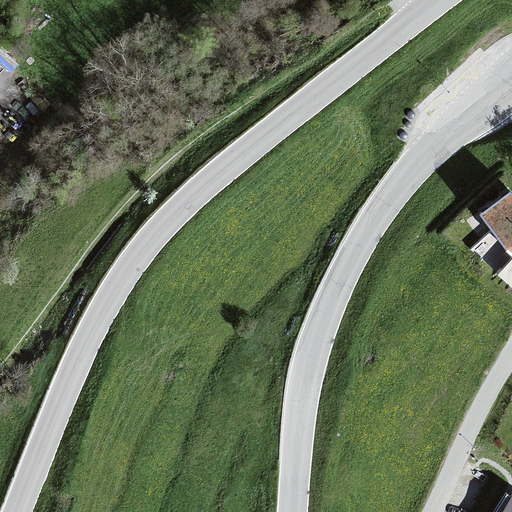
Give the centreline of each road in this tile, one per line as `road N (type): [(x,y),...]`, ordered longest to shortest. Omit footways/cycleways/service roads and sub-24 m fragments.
road 1 (tertiary): [(16,511),(102,309),(153,237),(434,0)]
road 2 (track): [(397,0),(268,85),(103,225),(0,377)]
road 3 (tertiary): [(511,75),(442,136),(363,235),(308,371),(294,511)]
road 4 (residential): [(432,511),(486,391),(511,359)]
